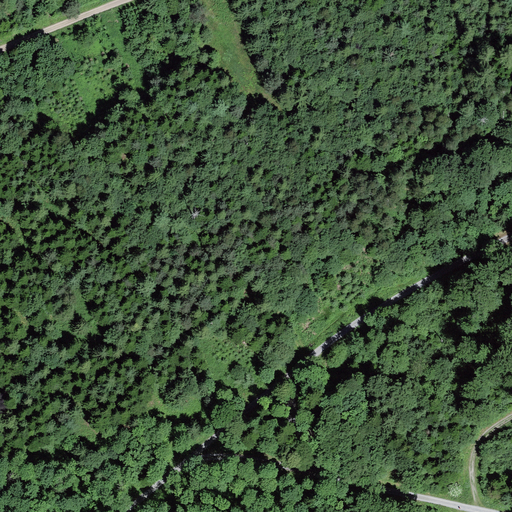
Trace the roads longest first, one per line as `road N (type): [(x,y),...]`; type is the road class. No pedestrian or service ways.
road 1 (track): [(511,238),(294,371),(210,442)]
road 2 (track): [(210,442),(236,459),(491,511)]
road 3 (track): [(0,53),(129,0)]
road 4 (track): [(326,477),(288,439),(284,409),(294,371)]
